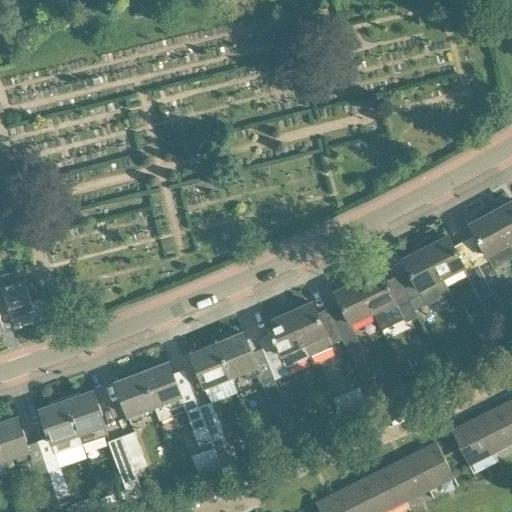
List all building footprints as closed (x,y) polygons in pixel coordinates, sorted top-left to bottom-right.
[(5,182),(0,183),(0,201),(10,198),(5,182)] [(500,202),(489,207),(511,249),(511,248),(509,242),(511,240),(511,201),(502,207),(500,202)] [(475,235),(465,241),(471,253),(485,279),(497,272),(494,267),(511,257),(511,249),(489,207),(479,213),(482,218),(470,224),(475,235)] [(471,253),(465,241),(454,246),(448,236),(436,242),(433,237),(422,242),(441,279),(441,278),(463,267),(480,300),(493,293),(485,279),(471,253)] [(441,279),(422,242),(413,247),(415,253),(403,259),(408,270),(397,275),(415,310),(449,293),(441,278),(441,279)] [(32,266),(0,276),(0,278),(16,327),(38,320),(31,302),(43,298),(32,266)] [(366,271),(356,276),(372,312),(394,302),(405,323),(418,316),(415,310),(397,275),(386,281),(381,270),(379,271),(377,266),(366,271)] [(340,304),(329,308),(342,339),(350,356),(363,350),(350,323),(372,312),(356,276),(345,281),(347,286),(335,292),(340,304)] [(15,328),(16,327),(0,278),(0,332),(5,331),(0,317),(0,312),(9,309),(15,328)] [(297,303),(287,307),(307,356),(330,345),(330,344),(342,339),(329,308),(318,313),(313,302),(300,308),(297,303)] [(289,372),(286,365),(307,356),(287,307),(276,312),(278,317),(266,323),(270,334),(258,339),(275,376),(273,377),(274,379),(289,372)] [(471,336),(475,346),(511,329),(506,320),(471,336)] [(243,333),(216,343),(230,377),(243,371),(247,380),(260,374),(243,333)] [(447,342),(436,348),(443,362),(455,356),(447,342)] [(191,354),(198,372),(208,396),(221,390),(217,382),(230,377),(216,343),(191,354)] [(168,362),(142,372),(155,406),(160,420),(173,415),(171,410),(184,405),(168,362)] [(116,382),(123,401),(132,425),(144,420),(141,411),(155,406),(142,372),(116,382)] [(273,377),(261,382),(282,436),(296,431),(293,425),(274,379),(273,377)] [(366,404),(359,387),(351,390),(358,407),(366,404)] [(93,391),(66,400),(81,442),(107,433),(99,410),(93,391)] [(40,409),(46,428),(55,454),(82,445),(81,442),(66,400),(40,409)] [(499,406),(502,411),(511,431),(511,403),(511,401),(499,406)] [(212,403),(198,408),(206,427),(211,440),(224,435),(212,403)] [(198,408),(187,413),(194,431),(206,427),(198,408)] [(475,418),(478,423),(493,453),(511,443),(511,431),(502,411),(489,417),(487,413),(475,418)] [(17,417),(0,422),(0,455),(5,472),(19,467),(18,464),(31,459),(17,417)] [(303,419),(294,423),(299,434),(308,430),(303,419)] [(465,429),(463,424),(451,430),(469,465),(493,453),(478,423),(465,429)] [(135,432),(122,437),(134,469),(146,465),(135,432)] [(134,469),(122,437),(109,441),(123,481),(137,477),(134,469)] [(213,446),(191,454),(199,473),(220,464),(213,446)] [(412,454),(414,459),(429,489),(454,477),(439,447),(425,453),(423,449),(412,454)] [(57,459),(45,463),(57,497),(69,493),(57,459)] [(388,466),(390,471),(405,501),(429,489),(414,459),(401,466),(399,461),(388,466)] [(185,480),(196,475),(190,461),(179,465),(185,480)] [(61,511),(57,497),(45,463),(34,467),(49,511),(61,511)] [(364,478),(366,483),(380,511),(383,511),(405,501),(390,471),(377,478),(375,473),(364,478)] [(340,491),(342,495),(350,511),(380,511),(366,483),(353,490),(351,485),(340,491)] [(117,506),(113,494),(101,499),(105,510),(117,506)] [(98,511),(105,510),(101,499),(99,495),(90,499),(94,511),(98,511)] [(350,511),(342,495),(329,502),(327,497),(316,503),(320,511),(350,511)]
